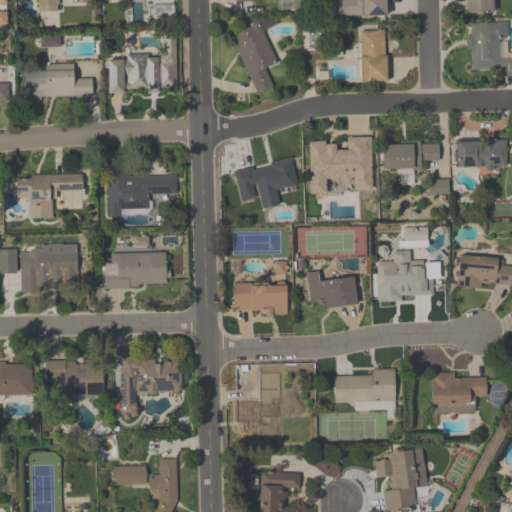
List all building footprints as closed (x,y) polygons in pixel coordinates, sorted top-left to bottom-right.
[(88,0),(88,1),(57,0),(58,12),(37,12),(36,0),(88,0)] [(385,0),(385,16),(336,15),(336,0),(385,0)] [(491,0),(492,12),(466,12),(465,0),(491,0)] [(256,20),(275,62),(264,68),(272,85),(257,92),(236,47),(238,47),(233,34),(249,26),(247,23),(256,20)] [(469,23),(506,22),(507,40),(498,40),(498,57),(511,57),(511,75),(501,75),(500,69),(470,69),(469,48),(465,48),(464,36),(469,36),(469,23)] [(359,31),(383,30),(383,54),(387,54),(388,80),(359,81),(359,31)] [(107,60),(108,94),(124,94),(124,88),(177,88),(176,34),(162,34),(160,56),(148,57),(148,53),(126,54),(126,60),(107,60)] [(25,99),(90,96),(91,78),(74,78),(73,64),(42,65),(43,78),(25,78),(25,99)] [(0,83),(11,83),(10,101),(0,101),(0,83)] [(307,142),(309,193),(370,191),(369,136),(345,137),(346,149),(335,148),(335,143),(324,143),(324,141),(307,142)] [(455,142),(483,141),(483,139),(504,139),(505,180),(483,180),(483,171),(477,171),(477,166),(455,166),(455,142)] [(381,169),(411,168),(411,170),(419,170),(419,159),(437,159),(437,143),(419,144),(419,140),(398,140),(398,143),(382,144),(381,169)] [(289,156),(295,184),(275,190),(278,204),(261,208),(255,183),(251,185),(254,197),(241,200),(233,171),(250,165),(289,156)] [(106,168),(106,218),(119,218),(120,209),(147,209),(147,194),(175,193),(175,175),(130,176),(127,166),(106,168)] [(82,173),(82,191),(58,190),(53,198),(53,218),(29,218),(28,198),(17,198),(16,179),(30,178),(30,175),(82,173)] [(449,179),(430,179),(430,195),(449,195),(449,179)] [(29,253),(79,251),(79,284),(54,283),(54,291),(20,291),(20,270),(29,270),(29,253)] [(435,295),(401,295),(400,301),(379,301),(377,262),(394,262),(394,253),(408,251),(409,260),(438,262),(438,280),(432,279),(435,295)] [(109,253),(164,252),(165,283),(137,284),(137,286),(128,287),(128,288),(103,289),(103,264),(109,264),(109,253)] [(460,256),(504,260),(503,265),(511,265),(511,275),(511,285),(489,283),(482,282),(481,288),(457,285),(460,256)] [(318,270),(319,281),(355,276),(357,304),(325,309),(322,299),(309,302),(305,273),(318,270)] [(233,284),(285,285),(287,314),(264,315),(264,310),(235,310),(233,284)] [(119,358),(183,357),(182,393),(142,394),(139,419),(121,417),(119,358)] [(102,360),(102,395),(52,396),(50,361),(102,360)] [(0,362),(31,364),(33,395),(0,395),(0,362)] [(394,370),(394,401),(334,404),(333,376),(371,375),(371,370),(394,370)] [(259,372),(259,400),(236,401),(236,420),(243,427),(247,440),(265,440),(265,422),(280,418),(280,372),(259,372)] [(485,377),(485,395),(474,395),(475,403),(432,404),(430,373),(455,373),(455,378),(485,377)] [(386,453),(410,450),(416,487),(413,488),(415,507),(386,511),(382,492),(391,492),(388,476),(377,478),(374,465),(386,453)] [(175,511),(176,461),(158,461),(158,476),(152,476),(152,511),(175,511)] [(114,468),(114,485),(144,486),(145,469),(114,468)] [(258,511),(258,472),(299,472),(299,489),(286,489),(285,508),(296,508),(296,511),(258,511)]
